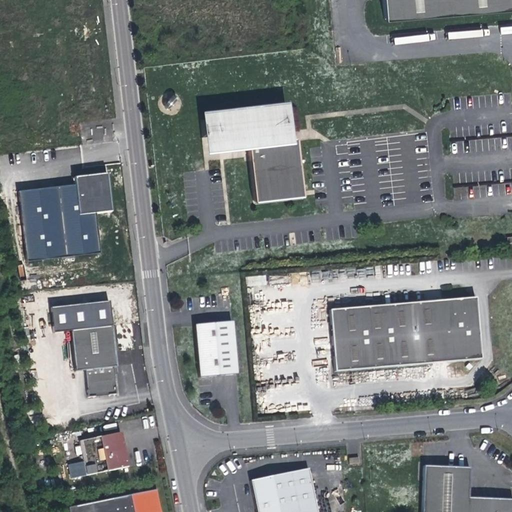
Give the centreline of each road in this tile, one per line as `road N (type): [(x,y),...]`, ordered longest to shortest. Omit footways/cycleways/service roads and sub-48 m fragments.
road 1 (unclassified): [(119,0),(150,274),(180,443)]
road 2 (unclassified): [(511,414),(180,443)]
